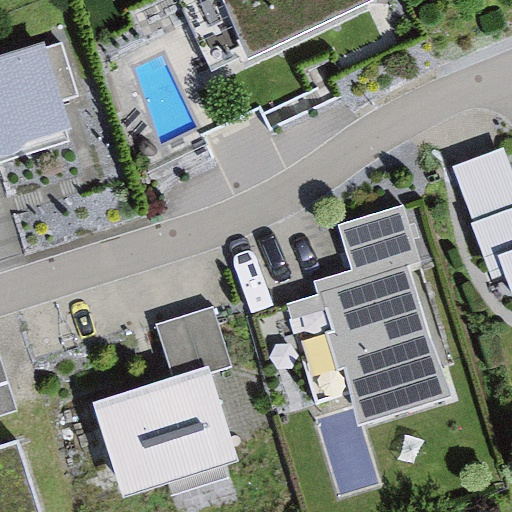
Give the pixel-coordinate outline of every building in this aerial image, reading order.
[(375,2),(373,0),(221,0),(251,61),(375,2)] [(82,98),(64,40),(0,59),(0,150),(73,128),(65,103),(82,98)] [(511,163),(506,148),(454,168),(475,224),(473,225),(494,281),(506,276),(511,291),(511,163)] [(427,266),(407,203),(339,225),(354,271),(317,283),(321,295),(289,305),(321,403),(353,392),(364,425),(453,397),(413,271),(427,266)] [(174,378),(93,404),(124,501),(241,464),(213,376),(235,369),(216,309),(158,327),(174,378)] [(1,354),(0,354),(0,418),(20,412),(1,354)] [(42,511),(19,441),(0,447),(0,511),(42,511)]
